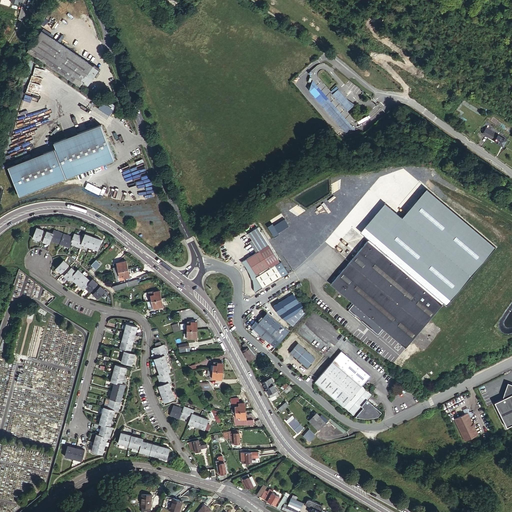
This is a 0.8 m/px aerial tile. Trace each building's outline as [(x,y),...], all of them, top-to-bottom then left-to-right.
[(184,3),(180,0),(163,0),(176,11),(184,3)] [(46,34),(32,54),(72,82),(76,77),(86,84),(97,69),(46,34)] [(76,77),(72,82),(89,94),(104,72),(98,68),(97,69),(86,84),(76,77)] [(324,82),(318,88),(347,122),(354,117),(347,109),(334,94),(324,82)] [(339,90),(334,94),(347,109),(351,106),(349,101),(339,90)] [(110,115),(115,105),(109,101),(107,104),(102,101),(98,108),(110,115)] [(10,170),(22,198),(115,158),(101,125),(55,144),(58,150),(10,170)] [(483,134),(494,141),(498,134),(487,128),(483,134)] [(494,141),(503,146),(507,140),(498,134),(494,141)] [(496,246),(428,189),(403,218),(386,203),(361,232),(369,239),(445,302),(447,304),(496,246)] [(273,224),(269,227),(275,237),(279,234),(278,233),(289,226),(285,219),(274,226),(273,224)] [(242,228),(245,234),(258,225),(255,220),(242,228)] [(249,234),(260,251),(270,245),(259,229),(249,234)] [(46,242),(49,233),(41,230),(37,240),(46,242)] [(49,233),(46,242),(54,245),(57,236),(49,233)] [(54,245),(63,248),(63,247),(66,239),(57,236),(54,245)] [(78,236),(76,240),(74,247),(84,250),(85,246),(88,240),(78,236)] [(88,240),(85,246),(93,249),(96,239),(89,236),(88,240)] [(76,240),(67,237),(66,239),(63,247),(73,250),(74,247),(76,240)] [(96,239),(93,249),(101,251),(104,242),(96,239)] [(445,302),(369,239),(332,282),(356,302),(351,307),(380,332),(385,327),(407,346),(445,302)] [(281,263),(270,245),(260,251),(270,267),(271,268),(276,266),(281,263)] [(260,251),(246,258),(257,274),(270,267),(260,251)] [(255,292),(263,287),(256,277),(271,268),(270,267),(257,274),(246,258),(241,261),(243,263),(245,266),(247,269),(249,272),(250,275),(252,279),(253,285),(254,289),(255,292)] [(100,264),(95,259),(90,265),(94,269),(100,264)] [(113,272),(118,271),(119,271),(124,270),(128,269),(126,260),(116,263),(113,264),(114,267),(112,268),(113,272)] [(62,272),(72,283),(80,275),(69,264),(62,272)] [(271,268),(256,277),(263,287),(283,277),(276,266),(271,268)] [(119,271),(118,271),(118,272),(115,273),(116,277),(118,277),(119,281),(125,279),(125,278),(130,277),(128,269),(124,270),(119,271)] [(83,274),(81,276),(76,282),(82,288),(89,280),(83,274)] [(80,275),(72,283),(74,284),(76,282),(81,276),(80,275)] [(101,279),(110,288),(115,286),(104,276),(101,279)] [(89,280),(82,288),(88,294),(90,291),(95,286),(89,280)] [(110,288),(113,291),(134,285),(139,284),(138,280),(115,286),(110,288)] [(98,283),(95,286),(90,291),(96,297),(104,289),(98,283)] [(104,289),(96,297),(102,303),(109,295),(104,289)] [(151,295),(152,301),(158,299),(161,298),(159,290),(154,291),(155,294),(151,295)] [(301,293),(299,290),(295,292),(301,301),(302,300),(304,298),(301,293)] [(276,304),(281,313),(301,301),(295,292),(276,304)] [(158,299),(152,301),(154,309),(163,307),(161,298),(158,299)] [(299,311),(305,304),(302,300),(301,301),(281,313),(287,318),(292,316),(299,311)] [(308,309),(305,304),(299,311),(300,313),(308,309)] [(278,331),(263,314),(252,324),(268,341),(278,331)] [(187,330),(197,330),(197,321),(187,322),(187,330)] [(172,326),(175,333),(177,332),(181,331),(178,324),(172,326)] [(126,325),(124,333),(135,336),(137,328),(126,325)] [(197,338),(197,330),(187,330),(187,338),(197,338)] [(124,333),(122,341),(132,344),(135,336),(124,333)] [(122,341),(121,343),(122,344),(127,349),(130,353),(132,344),(122,341)] [(317,356),(300,341),(292,350),(309,365),(317,356)] [(122,344),(121,343),(119,351),(124,352),(130,354),(130,353),(127,349),(122,344)] [(153,348),(156,358),(165,355),(167,354),(163,345),(162,345),(156,347),(153,348)] [(249,361),(255,356),(248,347),(245,349),(243,350),(248,361),(249,361)] [(372,374),(343,349),(317,380),(355,413),(363,403),(369,397),(373,392),(364,384),(372,374)] [(132,355),(131,354),(130,354),(124,352),(122,357),(123,357),(127,362),(129,364),(129,365),(131,365),(133,357),(132,355)] [(154,359),(160,375),(168,372),(170,371),(165,355),(156,358),(154,359)] [(213,362),(213,365),(212,371),(222,372),(223,363),(213,362)] [(115,366),(113,374),(124,377),(126,369),(115,366)] [(222,372),(212,371),(212,376),(211,378),(221,379),(222,372)] [(158,376),(161,385),(169,382),(171,381),(168,372),(160,375),(158,376)] [(124,377),(113,374),(111,382),(114,384),(122,385),(124,377)] [(169,382),(161,385),(159,386),(164,402),(175,399),(169,382)] [(112,392),(123,394),(125,386),(122,385),(114,384),(112,392)] [(273,387),(266,390),(268,394),(269,394),(273,392),(276,390),(274,386),(273,387)] [(496,404),(508,429),(511,427),(511,387),(507,389),(504,398),(505,400),(496,404)] [(121,402),(123,394),(112,392),(110,400),(121,402)] [(369,397),(363,403),(365,405),(357,414),(360,415),(361,416),(362,417),(363,417),(365,417),(366,417),(369,418),(372,417),(375,417),(376,416),(377,416),(380,414),(384,410),(369,397)] [(121,402),(110,400),(107,410),(114,412),(118,413),(121,402)] [(280,412),(288,405),(285,402),(278,409),(280,412)] [(235,406),(235,411),(245,410),(244,403),(238,403),(238,405),(235,406)] [(180,418),(180,416),(183,408),(174,404),(170,415),(180,418)] [(183,408),(180,416),(190,419),(192,413),(193,409),(184,405),(183,408)] [(102,417),(112,420),(114,412),(107,410),(104,409),(102,417)] [(245,410),(235,411),(236,415),(236,420),(242,419),(245,419),(245,410)] [(200,415),(192,413),(190,419),(189,423),(197,426),(200,415)] [(319,416),(316,413),(308,420),(318,430),(326,423),(319,416)] [(468,414),(455,420),(466,443),(479,437),(468,414)] [(200,415),(197,426),(205,428),(208,418),(200,415)] [(236,420),(236,415),(233,415),(234,425),(243,424),(242,419),(236,420)] [(321,415),(319,416),(326,423),(328,421),(321,415)] [(297,433),(303,428),(291,416),(286,421),(297,433)] [(110,428),(112,420),(102,417),(99,425),(102,426),(110,428)] [(258,428),(263,427),(258,418),(254,421),(258,428)] [(110,428),(102,426),(99,437),(107,439),(110,440),(113,429),(110,428)] [(222,431),(221,432),(224,437),(229,437),(229,440),(231,440),(231,443),(239,443),(239,430),(222,431)] [(132,449),(135,439),(124,435),(121,445),(132,449)] [(105,447),(107,439),(99,437),(97,436),(94,444),(105,447)] [(132,449),(142,452),(145,444),(145,442),(135,439),(132,449)] [(200,447),(198,440),(198,439),(188,441),(189,449),(192,449),(193,452),(201,450),(200,447)] [(205,439),(198,440),(200,447),(206,446),(205,439)] [(105,447),(94,444),(92,452),(103,455),(105,447)] [(145,444),(142,452),(142,454),(152,457),(155,447),(145,444)] [(73,459),(76,449),(67,447),(64,457),(73,459)] [(163,450),(155,447),(152,457),(160,460),(163,450)] [(84,451),(76,449),(73,459),(81,462),(84,451)] [(171,452),(163,450),(160,460),(168,462),(171,452)] [(241,451),(240,460),(242,460),(242,463),(250,463),(250,458),(258,458),(258,452),(241,451)] [(218,460),(215,461),(218,475),(226,473),(222,456),(218,457),(218,460)] [(243,482),(241,483),(244,488),(246,487),(246,489),(253,485),(249,476),(242,480),(243,482)] [(263,484),(256,495),(259,497),(259,496),(263,490),(266,486),(263,484)] [(267,492),(264,499),(275,504),(279,496),(272,492),(270,494),(267,492)] [(151,507),(151,494),(139,494),(139,500),(140,500),(140,507),(151,507)] [(280,509),(281,509),(287,497),(284,495),(277,507),(280,509)] [(178,511),(182,500),(172,497),(168,509),(178,511)] [(303,502),(291,497),(289,503),(300,508),(303,502)] [(312,507),(309,511),(322,511),(321,511),(322,507),(322,504),(317,502),(309,499),(307,500),(305,503),(312,507)]
